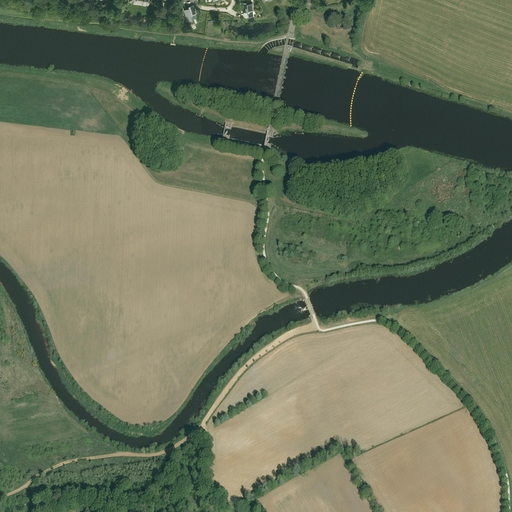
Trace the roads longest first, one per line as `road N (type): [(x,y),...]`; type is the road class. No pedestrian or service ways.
road 1 (track): [(282,282),(272,283),(260,267),(255,208),(158,185),(80,83),(0,72)]
road 2 (track): [(317,325),(254,358),(202,425)]
road 3 (track): [(0,499),(61,463),(124,454)]
